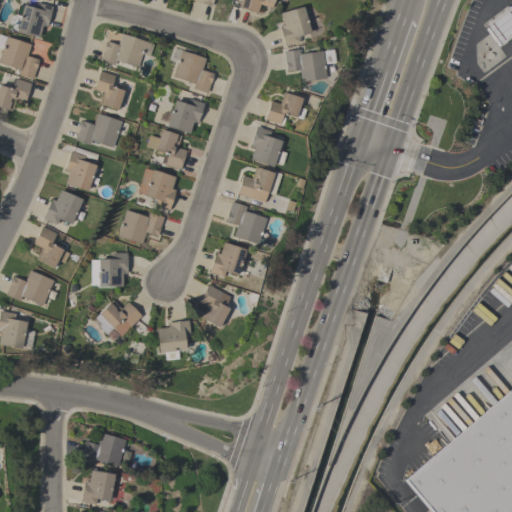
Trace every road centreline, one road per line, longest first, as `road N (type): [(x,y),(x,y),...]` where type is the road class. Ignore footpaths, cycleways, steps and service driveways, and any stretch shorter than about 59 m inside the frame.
road 1 (residential): [(163,284),(182,261),(242,81),(234,50),(82,6)]
road 2 (primary): [(277,458),(386,154)]
road 3 (primary): [(357,144),(253,449)]
road 4 (residential): [(0,387),(205,430),(277,458)]
road 5 (residential): [(0,235),(38,154),(82,0)]
road 6 (primary): [(386,154),(440,0)]
road 7 (primary): [(399,17),(357,144)]
road 8 (residential): [(50,392),(52,511)]
